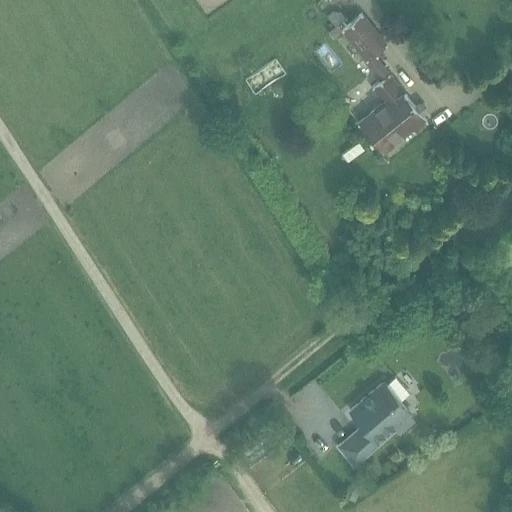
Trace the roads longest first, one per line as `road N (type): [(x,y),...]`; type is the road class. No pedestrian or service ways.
road 1 (track): [(206,440),(0,125)]
road 2 (track): [(511,193),(263,394)]
road 3 (track): [(119,511),(263,394)]
